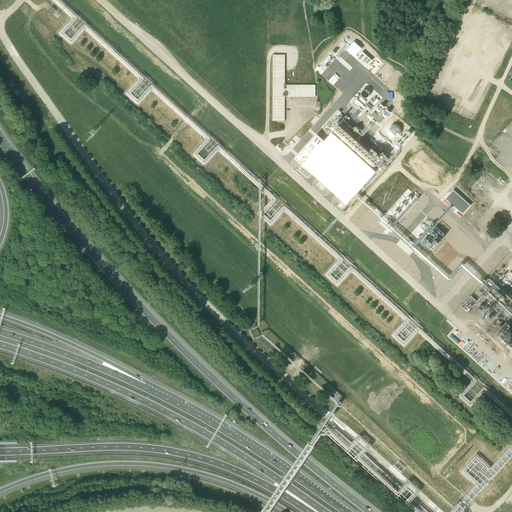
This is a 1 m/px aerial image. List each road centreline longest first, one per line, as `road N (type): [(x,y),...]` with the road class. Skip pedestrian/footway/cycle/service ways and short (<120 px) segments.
road 1 (motorway): [(369,511),(172,339),(0,140)]
road 2 (motorway): [(0,345),(170,415),(323,511)]
road 3 (motorway): [(0,451),(122,446),(187,454),(244,474),(307,511)]
road 4 (motorway): [(0,490),(92,464),(152,464),(214,476),(287,511)]
road 5 (motorway): [(346,511),(145,386)]
road 6 (motorway): [(145,386),(94,354),(0,315)]
road 7 (motorway): [(145,386),(0,331)]
road 8 (track): [(511,60),(459,173)]
